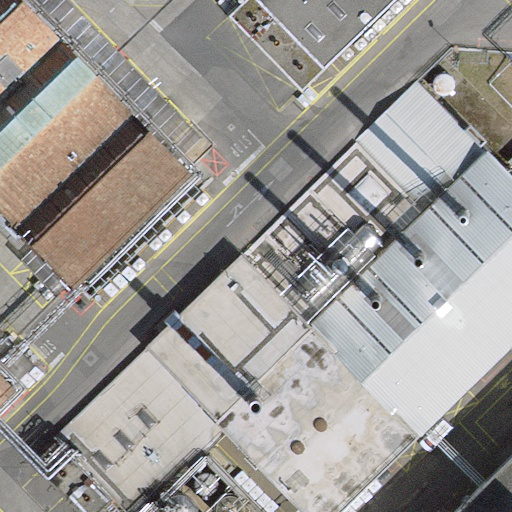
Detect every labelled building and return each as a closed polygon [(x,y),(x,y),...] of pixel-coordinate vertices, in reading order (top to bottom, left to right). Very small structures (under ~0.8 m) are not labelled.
[(19,0),(0,0),(0,209),(79,291),(194,179),(19,0)] [(248,0),(232,16),(303,90),(395,0),(248,0)] [(347,511),(511,352),(511,173),(427,87),(63,441),(132,511),(145,511),(226,434),(302,511),(347,511)] [(0,400),(21,381),(0,359),(0,400)] [(81,511),(98,511),(111,501),(66,452),(43,474),(81,511)] [(511,511),(511,467),(466,511),(511,511)] [(179,494),(173,496),(169,500),(167,503),(166,507),(166,511),(195,511),(196,511),(196,507),(195,503),(192,499),(189,496),(184,494),(179,494)] [(230,494),(223,496),(219,499),(218,503),(216,507),(217,511),(216,511),(246,511),(246,506),(245,503),(242,498),(239,496),(234,494),(230,494)]
